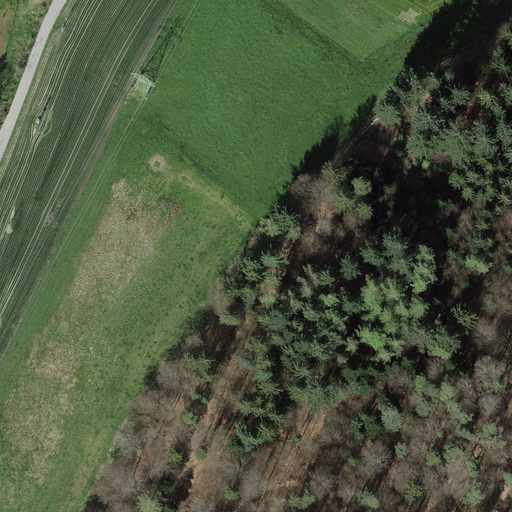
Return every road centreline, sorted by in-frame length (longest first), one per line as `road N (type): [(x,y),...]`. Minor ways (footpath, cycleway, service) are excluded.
road 1 (track): [(511,34),(454,57),(390,100),(294,202),(147,410),(92,511)]
road 2 (unclassified): [(0,149),(61,0)]
road 3 (track): [(495,511),(501,401),(511,365)]
